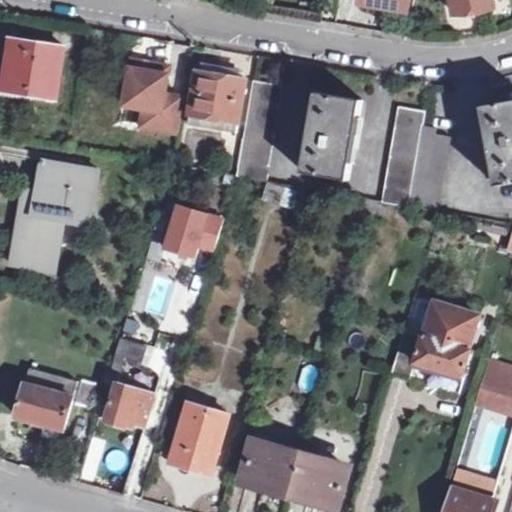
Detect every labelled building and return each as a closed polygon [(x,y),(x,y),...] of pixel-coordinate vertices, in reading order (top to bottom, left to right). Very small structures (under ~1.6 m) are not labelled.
[(490,0),(450,0),(452,8),(474,4),(491,1),(490,0)] [(63,46),(12,39),(8,65),(5,84),(31,88),(30,92),(56,95),(63,46)] [(149,67),(130,64),(123,101),(143,104),(140,122),(177,128),(181,101),(162,97),(168,62),(150,59),(149,67)] [(221,73),(198,68),(190,110),(239,119),(246,78),(221,73)] [(281,83),(254,78),(234,171),(263,177),(281,83)] [(336,93),(315,90),(301,167),(346,175),(360,97),(336,93)] [(511,94),(501,96),(478,100),(493,176),(511,172),(511,94)] [(423,109),(394,104),(378,195),(408,201),(422,118),(423,109)] [(190,110),(188,121),(236,129),(239,119),(190,110)] [(436,121),(422,118),(408,201),(438,207),(439,205),(451,129),(435,126),(436,121)] [(98,168),(41,158),(36,189),(24,187),(17,227),(12,261),(54,269),(63,217),(90,221),(98,168)] [(267,182),(262,201),(299,209),(303,190),(267,182)] [(196,257),(199,248),(215,252),(225,214),(175,202),(163,249),(196,257)] [(477,311),(435,299),(425,332),(404,326),(391,369),(409,373),(414,359),(463,372),(471,346),(468,345),(477,311)] [(140,369),(147,346),(121,338),(114,361),(140,369)] [(511,382),(511,366),(487,360),(475,400),(486,403),(490,387),(509,392),(511,382)] [(79,379),(31,365),(17,412),(44,420),(65,426),(79,379)] [(372,406),(379,374),(362,369),(354,401),(372,406)] [(154,391),(118,382),(108,419),(126,424),(128,418),(146,423),(154,391)] [(511,392),(509,392),(490,387),(486,403),(511,409),(511,392)] [(227,410),(189,398),(172,454),(192,460),(211,466),(227,410)] [(302,449),(258,437),(247,475),(267,481),(292,488),(302,449)] [(348,463),(302,449),(292,488),(317,495),(336,501),(348,463)] [(455,470),(443,511),(494,511),(499,498),(493,497),(496,482),(455,470)]
